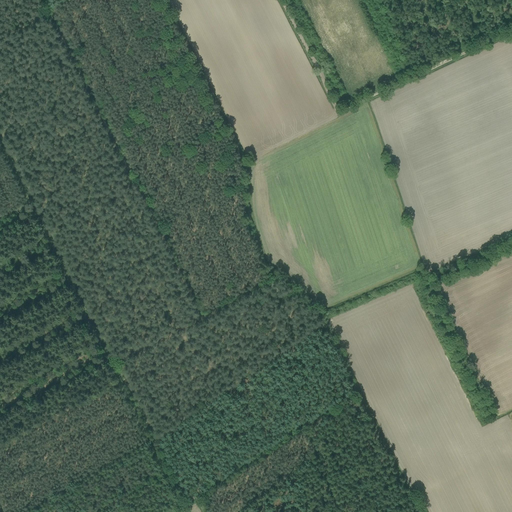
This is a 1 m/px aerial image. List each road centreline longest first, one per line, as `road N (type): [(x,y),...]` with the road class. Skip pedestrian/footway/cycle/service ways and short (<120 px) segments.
road 1 (track): [(172,511),(185,503),(111,363),(201,317),(42,0)]
road 2 (track): [(281,0),(337,110),(511,29)]
